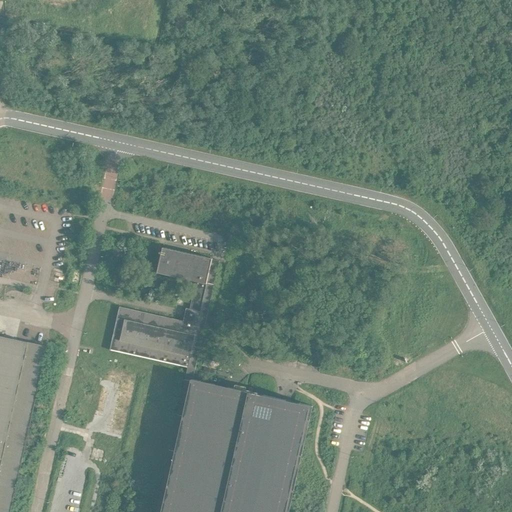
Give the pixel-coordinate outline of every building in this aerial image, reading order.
[(165,467),(172,468),(192,379),(204,382),(205,378),(193,375),(194,372),(200,346),(219,260),(218,260),(218,262),(211,261),(212,258),(187,252),(162,247),(160,258),(159,261),(157,269),(157,270),(157,272),(189,280),(192,280),(196,281),(191,302),(190,309),(188,308),(186,308),(184,313),(183,321),(175,319),(168,317),(165,317),(158,315),(154,314),(148,313),(144,312),(138,311),(134,310),(119,306),(111,340),(111,342),(109,350),(112,350),(113,351),(128,354),(187,367),(186,370),(165,466),(165,467)] [(0,511),(8,511),(46,346),(0,335),(0,511)] [(287,511),(312,406),(291,401),(275,397),(258,394),(236,389),(234,388),(204,382),(192,379),(172,468),(161,511),(287,511)] [(122,382),(111,428),(123,431),(134,385),(122,382)] [(93,408),(104,411),(111,388),(99,385),(93,408)] [(95,446),(119,452),(122,439),(98,434),(95,446)] [(102,460),(105,451),(94,448),(91,456),(102,460)]
